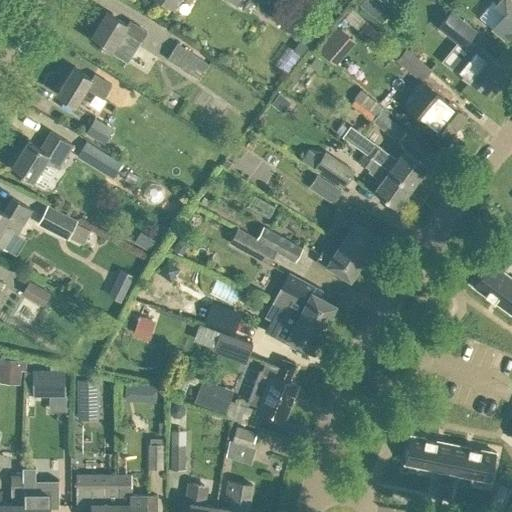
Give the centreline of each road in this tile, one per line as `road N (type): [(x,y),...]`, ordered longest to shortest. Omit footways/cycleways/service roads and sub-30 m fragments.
road 1 (residential): [(371,498),(410,394),(467,310),(462,296),(412,262)]
road 2 (residential): [(314,491),(364,344),(412,262)]
road 3 (residential): [(412,262),(511,132)]
